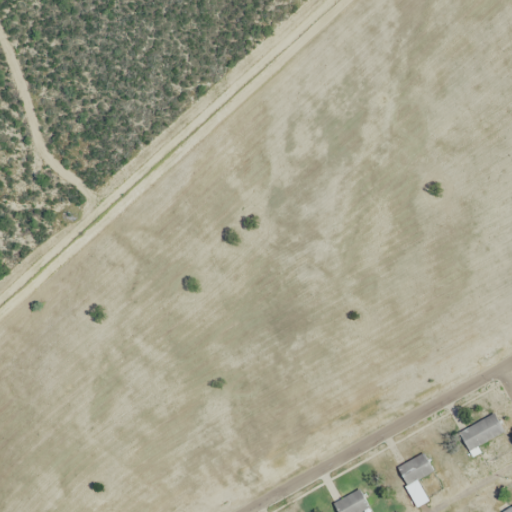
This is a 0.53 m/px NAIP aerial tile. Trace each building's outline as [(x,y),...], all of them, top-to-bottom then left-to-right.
[(495,407),(458,426),(473,452),(482,448),(479,442),(506,428),(495,407)] [(426,449),(399,463),(408,479),(417,474),(435,465),(426,449)] [(402,474),(413,493),(440,476),(428,458),(402,474)] [(430,496),(418,504),(404,482),(408,479),(417,474),(430,496)] [(362,483),(336,497),(343,511),(353,511),(372,501),(362,483)] [(511,511),(511,502),(503,508),(505,511),(511,511)]
